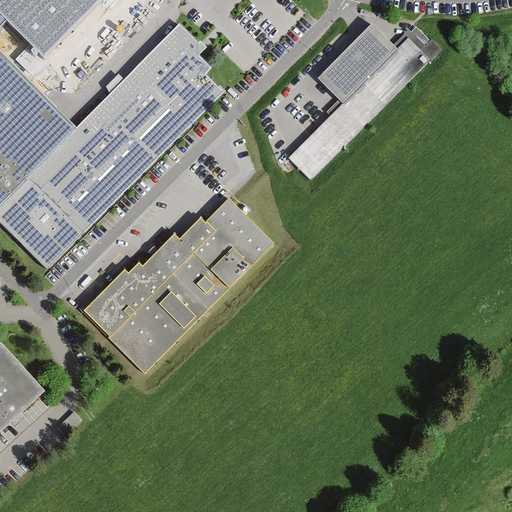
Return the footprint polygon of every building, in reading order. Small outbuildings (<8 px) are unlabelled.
[(96,0),(0,0),(0,12),(41,55),(96,0)] [(428,62),(407,41),(401,48),(374,22),(318,78),(343,102),(288,158),(312,181),(428,62)] [(0,54),(0,224),(47,271),(224,94),(205,75),(210,69),(199,58),(204,52),(179,27),(76,130),(0,54)] [(272,244),(229,202),(205,226),(200,221),(180,241),(175,236),(143,269),(138,265),(127,276),(123,272),(83,313),(145,373),(272,244)] [(0,430),(42,392),(0,345),(0,430)]
